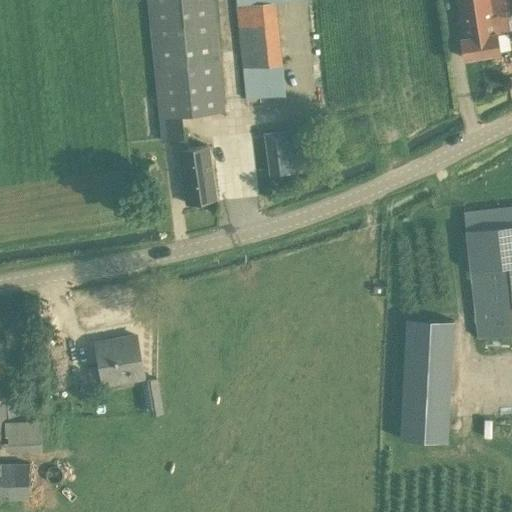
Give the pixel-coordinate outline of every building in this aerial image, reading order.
[(213,0),(149,0),(163,139),(185,137),(183,115),(225,111),(213,0)] [(247,99),(272,97),(272,95),(284,94),(282,65),(283,64),(276,0),(273,0),(236,4),(243,67),(244,67),(247,99)] [(475,17),(491,14),(489,0),(456,0),(461,37),(460,37),(464,58),(479,55),(474,22),(476,21),(475,17)] [(511,0),(489,0),(491,14),(475,17),(476,21),(474,22),(479,55),(500,52),(496,32),(508,30),(506,13),(511,12),(511,0)] [(288,172),(285,150),(302,147),(299,127),(262,132),(269,175),(288,172)] [(187,203),(216,198),(208,147),(179,150),(187,203)] [(511,222),(465,228),(469,270),(474,321),(476,338),(511,333),(511,222)] [(95,342),(101,373),(142,366),(136,334),(95,342)] [(6,359),(0,359),(0,440),(5,440),(55,441),(54,418),(41,419),(41,418),(37,418),(37,414),(31,413),(31,408),(30,399),(8,399),(6,359)] [(158,377),(142,380),(145,401),(148,414),(164,411),(158,377)] [(0,498),(30,499),(30,462),(1,462),(1,463),(0,462),(0,498)]
